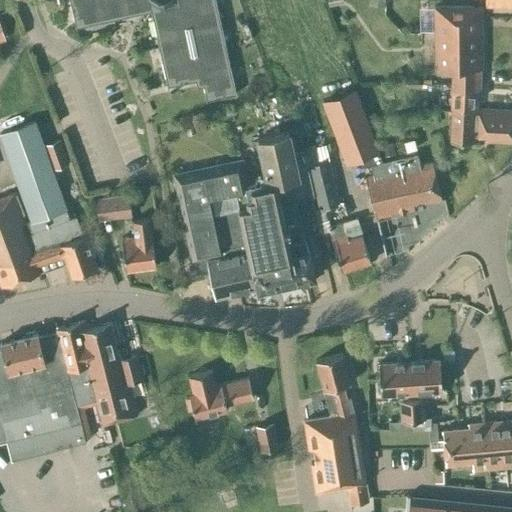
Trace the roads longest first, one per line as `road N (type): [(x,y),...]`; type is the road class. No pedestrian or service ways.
road 1 (tertiary): [(0,316),(106,299),(247,320),(319,317),(407,279),(479,215)]
road 2 (residential): [(111,164),(72,65),(35,35),(21,0)]
